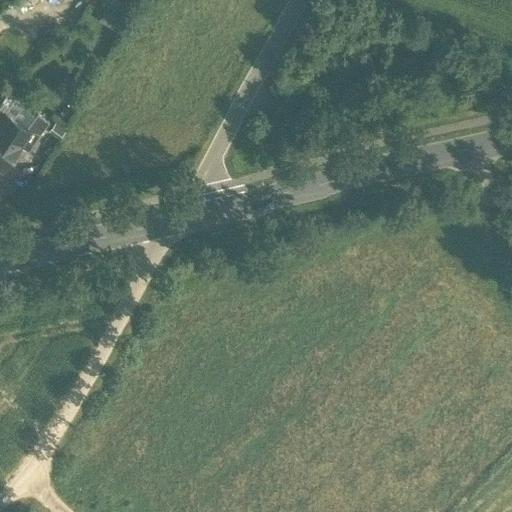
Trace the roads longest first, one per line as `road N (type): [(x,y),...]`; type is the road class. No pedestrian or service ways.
road 1 (secondary): [(511,141),(178,217)]
road 2 (track): [(0,493),(56,428),(178,217)]
road 3 (unclassified): [(178,217),(299,0)]
road 4 (secondary): [(178,217),(0,259)]
road 5 (track): [(475,149),(511,284)]
